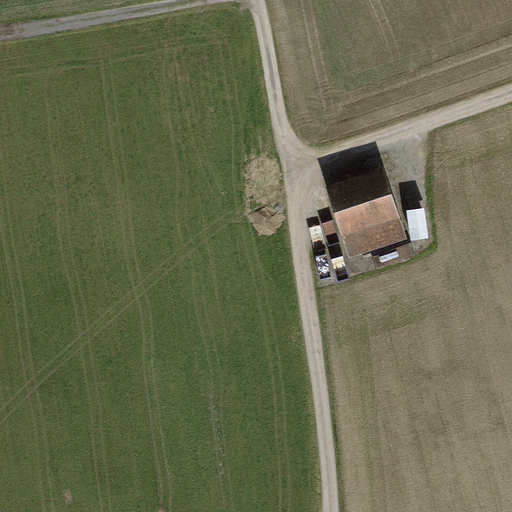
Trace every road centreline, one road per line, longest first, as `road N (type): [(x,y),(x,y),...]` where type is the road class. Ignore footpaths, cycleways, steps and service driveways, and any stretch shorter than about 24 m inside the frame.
road 1 (track): [(327,511),(294,164)]
road 2 (track): [(294,164),(511,93)]
road 3 (track): [(186,0),(0,34)]
road 4 (track): [(294,164),(260,0)]
